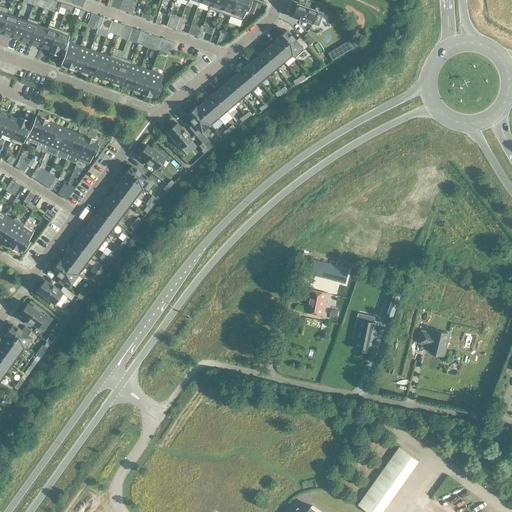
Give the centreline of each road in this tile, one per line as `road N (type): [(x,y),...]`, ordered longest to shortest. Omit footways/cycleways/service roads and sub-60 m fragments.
road 1 (secondary): [(427,81),(301,157),(234,212),(105,375)]
road 2 (secondary): [(119,385),(189,289),(270,202),(374,130),(437,108)]
road 3 (unclassified): [(511,424),(208,362),(193,369),(162,415)]
road 4 (residential): [(30,277),(157,113)]
road 5 (residential): [(306,511),(304,476),(278,447),(162,415)]
road 6 (secondary): [(105,375),(7,511)]
road 7 (residential): [(0,56),(157,113)]
road 8 (secondary): [(29,511),(119,385)]
road 9 (residential): [(227,54),(86,6)]
